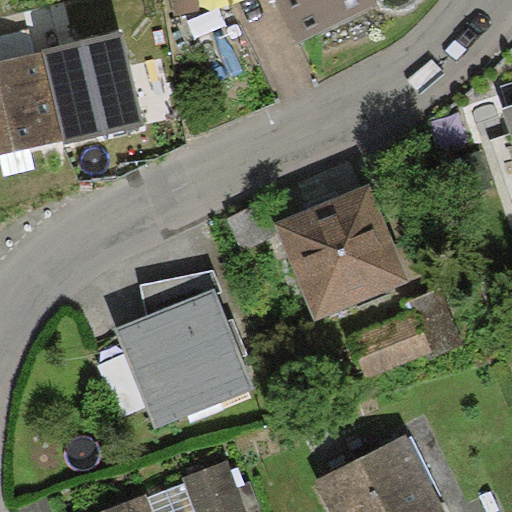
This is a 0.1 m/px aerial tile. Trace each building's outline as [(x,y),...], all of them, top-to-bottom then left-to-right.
[(378,8),(374,0),(273,0),(297,47),(378,8)] [(0,35),(0,63),(35,56),(29,29),(0,35)] [(144,123),(125,36),(44,53),(64,140),(144,123)] [(0,158),(64,140),(44,53),(35,56),(0,63),(0,158)] [(511,110),(501,114),(511,145),(511,110)] [(370,189),(274,229),(315,327),(411,287),(370,189)] [(258,207),(229,217),(239,245),(268,235),(258,207)] [(148,320),(116,334),(156,432),(254,394),(217,295),(223,293),(215,272),(141,286),(148,320)] [(416,313),(348,342),(364,380),(432,352),(416,313)] [(444,511),(408,438),(315,484),(328,511),(444,511)] [(183,480),(184,485),(194,511),(247,511),(229,463),(183,480)] [(147,496),(104,511),(194,511),(184,485),(148,499),(147,496)]
